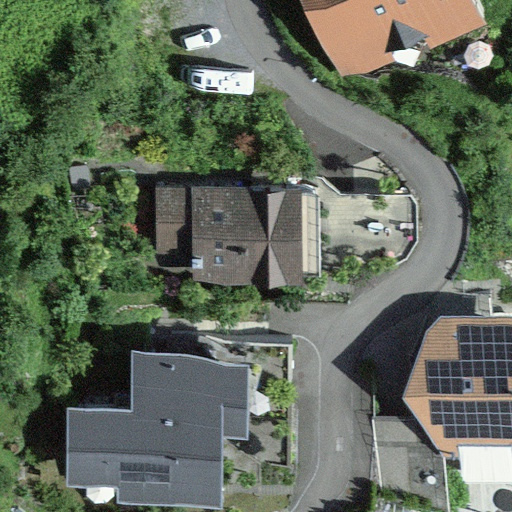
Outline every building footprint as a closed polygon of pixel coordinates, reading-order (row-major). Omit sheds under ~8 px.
[(482,7),(478,0),(305,0),(339,73),(482,7)] [(294,169),(295,173),(187,175),(187,179),(153,179),(152,233),(188,233),(188,272),(298,271),(298,264),(384,263),(403,253),(414,233),(413,197),(406,186),(337,187),(319,168),(294,169)] [(442,497),(436,441),(511,436),(511,297),(511,296),(427,301),(394,373),(423,420),(364,424),(357,486),(378,490),(442,497)] [(125,396),(286,399),(286,334),(210,333),(210,339),(126,338),(125,396)] [(284,493),(286,399),(125,396),(63,396),(62,473),(115,474),(114,491),(284,493)]
